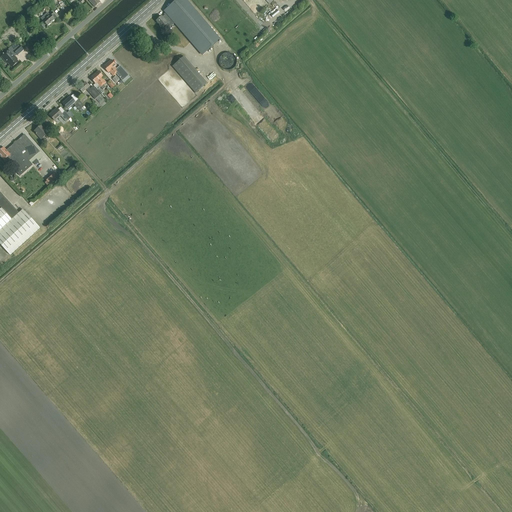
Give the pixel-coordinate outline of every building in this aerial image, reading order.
[(189,3),(185,0),(177,0),(164,11),(166,13),(164,14),(164,15),(162,17),(162,16),(156,21),(164,30),(167,27),(166,25),(168,23),(167,23),(172,19),(203,55),(220,40),(189,4),(189,3)] [(269,21),(279,12),(275,7),(265,17),(269,21)] [(52,12),(49,15),(47,13),(41,19),(47,25),(54,19),(52,16),(54,15),(52,12)] [(17,55),(23,50),(19,45),(13,51),(17,55)] [(18,61),(17,59),(9,49),(1,56),(6,63),(7,62),(11,67),(18,61)] [(172,66),(195,93),(207,83),(184,57),(172,66)] [(107,63),(116,74),(118,72),(114,67),(116,66),(111,60),(107,63)] [(116,74),(107,63),(103,67),(108,73),(109,72),(113,76),(116,74)] [(94,74),(103,85),(106,82),(102,78),(103,77),(98,71),(94,74)] [(105,87),(103,85),(94,74),(90,78),(95,84),(97,83),(103,89),(105,87)] [(95,99),(100,95),(93,87),(90,89),(89,87),(85,82),(78,88),(82,93),(86,89),(95,99)] [(70,96),(63,103),(68,109),(74,104),(79,110),(84,106),(79,99),(76,102),(70,96)] [(66,122),(71,118),(67,113),(65,111),(62,114),(57,108),(50,115),(55,121),(61,116),(66,122)] [(48,138),(52,134),(46,128),(44,130),(40,126),(34,131),(41,139),(46,135),(48,138)] [(24,135),(6,150),(10,155),(8,156),(10,159),(8,160),(21,175),(32,165),(29,161),(39,152),(24,135)] [(4,160),(5,159),(8,156),(10,155),(6,150),(4,148),(1,151),(0,150),(0,154),(1,155),(0,156),(4,160)] [(56,182),(54,180),(58,177),(54,172),(46,179),(47,180),(45,182),(48,185),(50,183),(52,185),(56,182)] [(65,191),(61,188),(60,189),(56,186),(52,190),(55,194),(57,193),(60,196),(65,191)] [(0,192),(0,206),(1,208),(0,209),(0,244),(10,255),(40,228),(23,210),(19,213),(0,192)]
